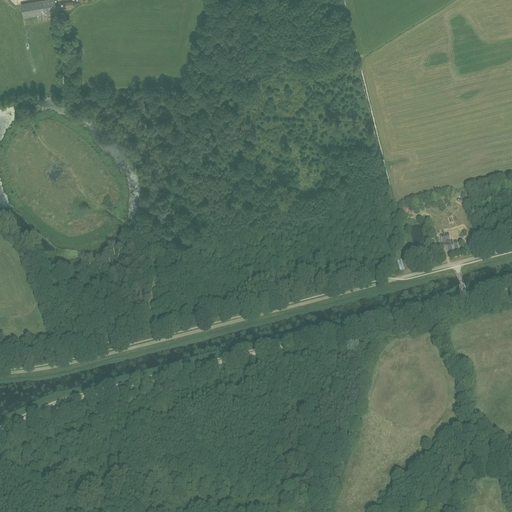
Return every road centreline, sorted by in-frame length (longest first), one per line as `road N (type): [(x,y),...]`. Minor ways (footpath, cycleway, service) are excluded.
road 1 (track): [(212,363),(464,298)]
road 2 (track): [(244,318),(0,373)]
road 3 (track): [(0,431),(62,402),(212,363)]
road 4 (track): [(455,262),(244,318)]
